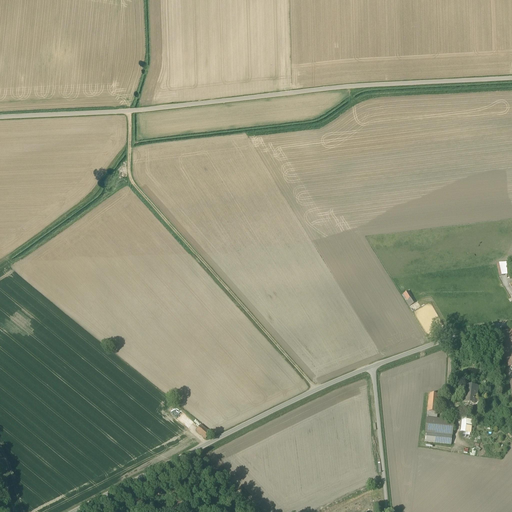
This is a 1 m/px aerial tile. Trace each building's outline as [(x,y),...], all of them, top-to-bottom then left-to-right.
[(497,276),(505,275),(504,263),(496,263),(497,276)] [(401,294),(407,307),(414,304),(408,291),(401,294)] [(511,331),(503,333),(508,368),(511,367),(511,331)] [(477,387),(466,386),(464,403),(475,404),(477,387)] [(438,395),(429,395),(427,413),(436,413),(438,395)] [(480,406),(473,406),(472,416),(479,417),(480,406)] [(436,413),(427,413),(425,434),(452,437),(453,422),(436,421),(436,413)] [(472,419),(462,418),(460,433),(470,434),(472,419)] [(198,428),(194,432),(204,440),(207,436),(198,428)] [(452,437),(425,434),(424,443),(451,445),(452,437)]
